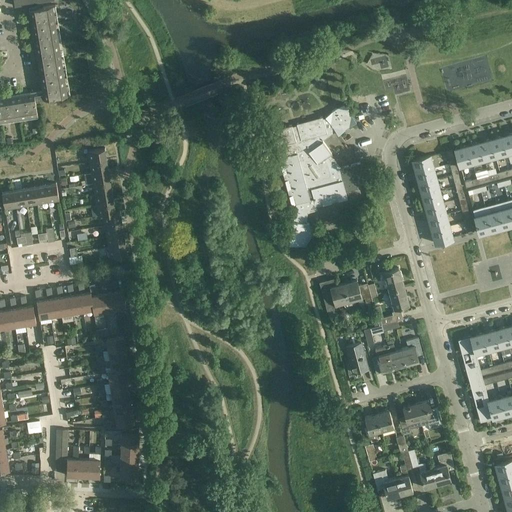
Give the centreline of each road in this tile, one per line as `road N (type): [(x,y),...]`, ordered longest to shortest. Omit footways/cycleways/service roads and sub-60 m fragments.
road 1 (residential): [(413,247),(391,165),(395,146),(405,135),(511,106)]
road 2 (residential): [(43,486),(45,423),(62,422),(46,346)]
